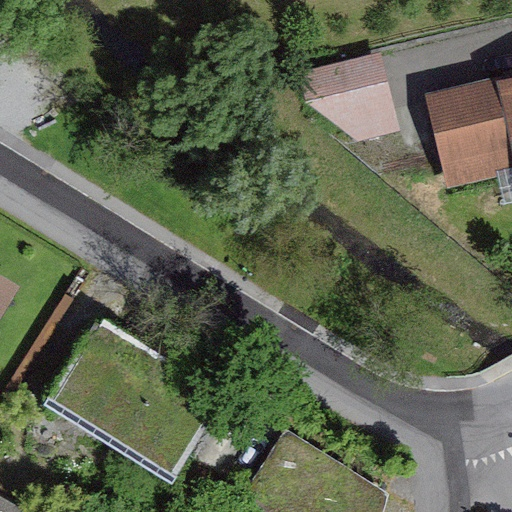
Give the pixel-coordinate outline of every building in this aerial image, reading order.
[(392,51),(318,69),(335,138),(408,120),(392,51)] [(462,180),(511,167),(511,72),(440,90),(462,180)] [(0,322),(25,282),(0,267),(0,322)] [(114,321),(66,400),(183,472),(231,393),(114,321)] [(298,427),(257,492),(290,511),(393,511),(399,487),(298,427)] [(0,511),(40,511),(0,487),(0,511)]
